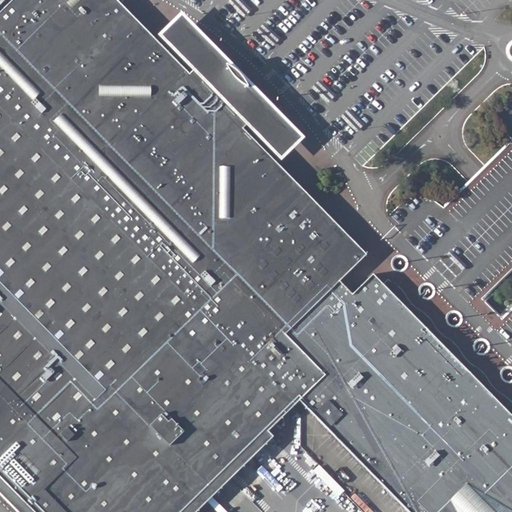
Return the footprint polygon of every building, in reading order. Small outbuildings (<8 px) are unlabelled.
[(511,511),(511,431),(510,433),(505,428),(502,424),(510,415),(483,388),(459,362),(443,347),(426,329),(424,327),(373,275),(352,295),(339,281),(365,255),(345,234),(330,219),(314,202),(298,186),(281,169),(274,162),(242,129),(249,122),(253,125),(256,122),(260,124),(264,123),(267,118),(265,113),(268,110),(250,91),(247,84),(242,77),(235,72),(228,69),(209,49),(206,52),(201,50),(196,52),(194,58),(196,61),(193,64),(196,68),(189,75),(163,48),(157,42),(141,26),(133,17),(129,13),(120,4),(120,2),(118,0),(13,0),(7,6),(0,12),(0,494),(17,511),(184,511),(299,401),(315,417),(330,433),(338,440),(351,454),(372,475),(391,494),(402,506),(408,511),(511,511)] [(162,33),(193,64),(196,61),(194,58),(196,52),(201,50),(206,52),(209,49),(228,69),(235,72),(242,77),(247,84),(250,91),(268,110),(265,113),(267,118),(264,123),(260,124),(256,122),(253,125),(281,154),(302,135),(183,13),(162,33)] [(452,260),(461,261),(452,252),(448,256),(452,260)] [(452,260),(461,269),(465,266),(461,261),(452,260)] [(511,417),(510,415),(502,424),(505,428),(510,433),(511,431),(511,417)] [(312,470),(330,488),(338,497),(344,491),(330,477),(318,464),(312,470)]
